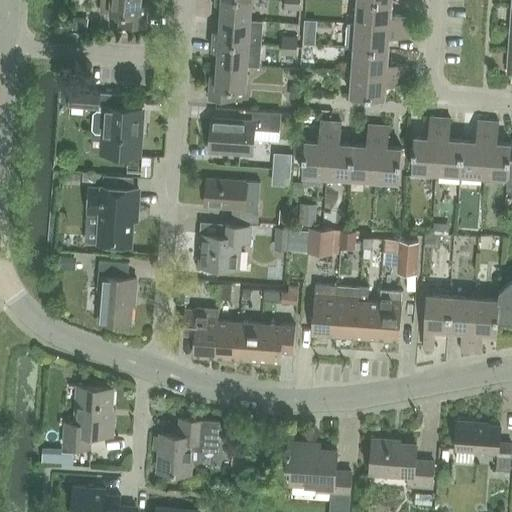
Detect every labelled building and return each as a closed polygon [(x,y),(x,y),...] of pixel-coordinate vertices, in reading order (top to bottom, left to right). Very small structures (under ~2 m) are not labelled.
[(101,0),(100,11),(121,12),(120,24),(146,26),(148,4),(142,3),(141,0),(101,0)] [(214,0),(214,6),(220,7),(220,17),(249,19),(250,0),(214,0)] [(356,0),(355,0),(354,24),(409,28),(410,18),(389,16),(390,3),(356,0)] [(213,29),(212,40),(259,43),(261,19),(249,19),(220,17),(219,30),(213,29)] [(348,23),(346,47),(352,47),(387,50),(388,37),(408,38),(409,28),(354,24),(348,23)] [(282,36),(281,44),(295,45),(296,37),(282,36)] [(212,40),(211,50),(218,50),(217,63),(246,65),(258,66),(259,43),(212,40)] [(295,45),(281,44),(280,53),(295,54),(295,45)] [(352,47),(351,71),(405,75),(406,65),(386,63),(387,50),(352,47)] [(493,64),(494,48),(482,47),(482,64),(493,64)] [(216,75),(209,75),(208,97),(235,99),(236,87),(244,88),(246,65),(217,63),(216,75)] [(405,75),(351,71),(349,96),(383,98),(384,84),(404,86),(405,75)] [(71,105),(97,107),(98,93),(72,91),(71,105)] [(140,110),(105,107),(103,134),(94,134),(90,137),(90,149),(93,152),(101,153),(136,156),(140,110)] [(210,116),(208,150),(251,153),(253,137),(277,139),(279,111),(252,109),(251,119),(210,116)] [(413,137),(410,170),(434,172),(438,118),(428,117),(426,138),(413,137)] [(434,172),(458,173),(461,140),(447,139),(449,119),(438,118),(434,172)] [(300,173),(325,175),(330,121),(320,120),(318,141),(303,140),(300,173)] [(325,175),(349,177),(352,143),(338,142),(340,122),(330,121),(325,175)] [(461,140),(458,173),(482,175),(486,122),(476,121),(474,141),(461,140)] [(486,122),(482,175),(506,177),(508,156),(509,144),(495,143),(496,122),(486,122)] [(349,177),(373,179),(378,125),(367,124),(365,144),(352,143),(349,177)] [(378,125),(373,179),(398,181),(400,147),(387,146),(388,126),(378,125)] [(83,172),(82,180),(103,182),(103,175),(103,173),(83,172)] [(231,218),(256,219),(257,206),(244,206),(245,180),(206,177),(204,205),(232,207),(231,218)] [(88,188),(87,213),(99,214),(97,242),(130,244),(132,208),(135,208),(136,189),(101,187),(101,189),(88,188)] [(200,264),(236,267),(238,239),(246,239),(247,223),(223,222),(222,234),(202,233),(200,264)] [(289,225),(276,224),(274,248),(287,248),(289,225)] [(308,227),(306,251),(331,253),(333,229),(308,227)] [(341,246),(356,246),(357,229),(343,228),(341,246)] [(65,248),(80,249),(81,237),(66,235),(65,248)] [(386,239),(385,251),(399,252),(398,271),(416,272),(419,241),(400,240),(386,239)] [(61,268),(74,269),(75,258),(63,256),(61,268)] [(96,288),(102,289),(100,321),(129,323),(131,294),(134,294),(135,277),(127,277),(128,262),(98,260),(96,288)] [(511,282),(510,281),(499,291),(498,300),(497,321),(511,322),(511,282)] [(312,332),(334,334),(338,285),(316,283),(312,332)] [(282,300),(298,301),(299,285),(289,284),(289,290),(282,290),(282,300)] [(359,287),(338,285),(334,334),(356,335),(359,287)] [(359,287),(356,335),(378,337),(380,300),(368,299),(369,286),(360,285),(359,287)] [(378,337),(400,339),(403,290),(380,288),(380,300),(378,337)] [(425,294),(421,348),(433,349),(434,329),(447,330),(450,296),(425,294)] [(470,351),(474,298),(450,296),(447,330),(461,331),(459,351),(470,351)] [(474,298),(470,351),(480,352),(481,333),(496,334),(497,321),(498,300),(474,298)] [(216,355),(218,318),(219,309),(199,308),(199,309),(186,308),(184,333),(195,334),(194,353),(216,355)] [(216,355),(237,356),(240,319),(218,318),(216,355)] [(240,319),(237,356),(259,358),(262,321),(240,319)] [(262,321),(259,358),(281,360),(282,349),(294,350),(294,347),(296,324),(262,321)] [(63,445),(88,447),(89,435),(111,437),(113,419),(109,419),(112,388),(77,385),(74,423),(65,422),(63,445)] [(160,432),(156,470),(186,472),(188,449),(214,451),(217,422),(201,420),(178,418),(176,433),(160,432)] [(457,421),(455,449),(456,449),(455,461),(471,462),(472,450),(497,452),(496,469),(508,470),(510,443),(496,442),(497,427),(475,425),(475,422),(457,421)] [(414,460),(415,445),(388,443),(389,440),(371,439),(369,472),(408,475),(407,486),(430,487),(432,462),(414,460)] [(291,465),(290,482),(317,484),(317,490),(331,491),(331,497),(348,498),(350,471),(333,470),(334,450),(308,448),(309,443),(288,442),(286,465),(291,465)] [(54,448),(44,447),(43,461),(54,462),(54,448)] [(234,451),(233,464),(247,465),(247,452),(234,451)] [(132,511),(133,506),(119,505),(120,495),(104,493),(104,488),(70,485),(69,500),(75,501),(74,511),(132,511)]
